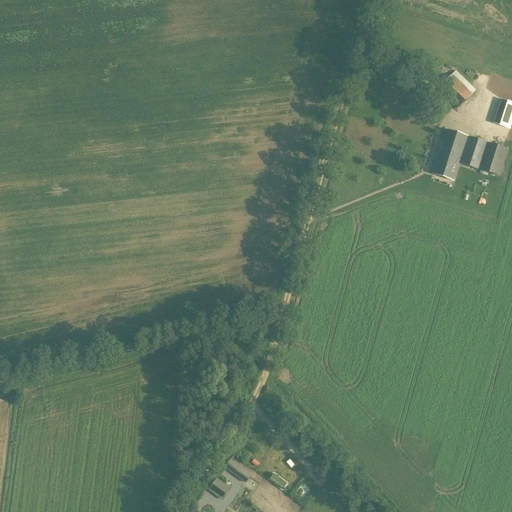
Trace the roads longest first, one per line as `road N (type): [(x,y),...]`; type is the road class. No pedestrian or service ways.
road 1 (track): [(180,511),(256,395),(353,55)]
road 2 (track): [(0,381),(211,331),(231,336),(266,367)]
